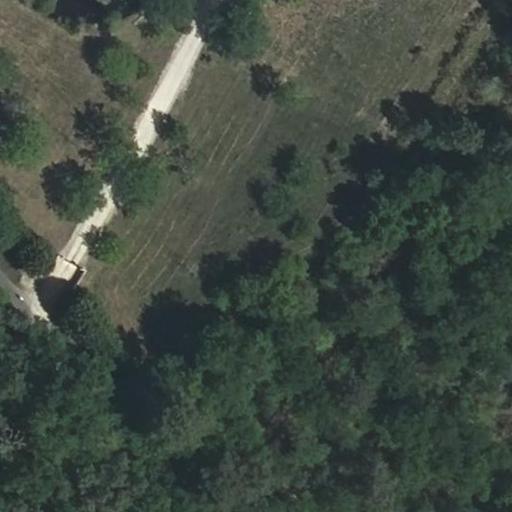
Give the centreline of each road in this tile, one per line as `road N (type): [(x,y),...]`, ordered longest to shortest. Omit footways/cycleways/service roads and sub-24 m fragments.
road 1 (unknown): [(31,309),(204,0)]
road 2 (tertiary): [(187,511),(0,267)]
